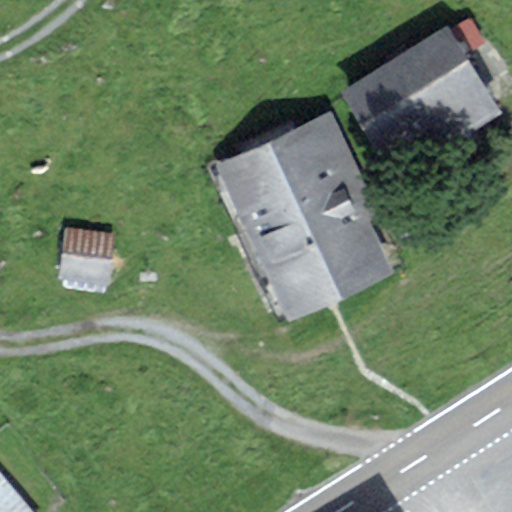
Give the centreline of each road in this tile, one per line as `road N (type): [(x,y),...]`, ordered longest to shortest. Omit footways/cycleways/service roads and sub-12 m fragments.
road 1 (track): [(409,464),(297,439),(201,358),(147,334),(0,354)]
road 2 (primary): [(511,399),(336,511)]
